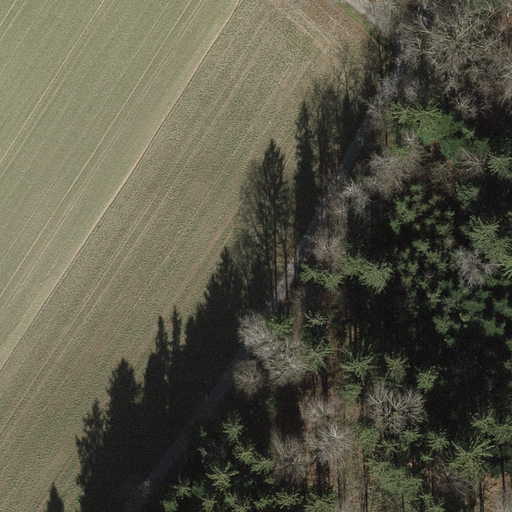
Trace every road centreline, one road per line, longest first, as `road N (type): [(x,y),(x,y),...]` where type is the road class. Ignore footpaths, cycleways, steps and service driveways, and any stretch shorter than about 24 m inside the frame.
road 1 (track): [(131,511),(228,377),(334,191),(427,0)]
road 2 (track): [(353,0),(511,139)]
